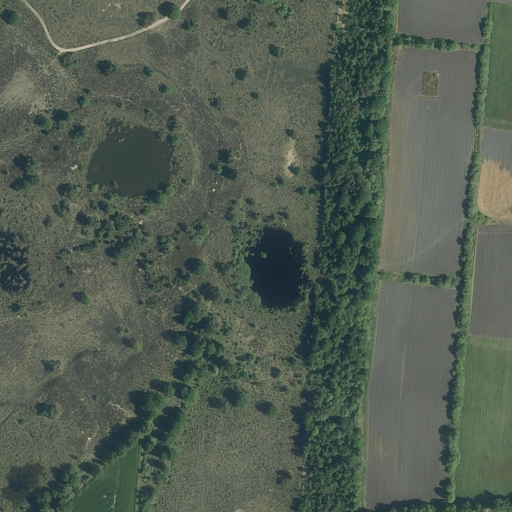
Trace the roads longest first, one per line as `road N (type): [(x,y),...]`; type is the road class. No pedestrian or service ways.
road 1 (track): [(324,196),(297,511)]
road 2 (track): [(24,0),(50,41),(67,51),(141,30),(189,0)]
road 3 (track): [(249,176),(377,206)]
